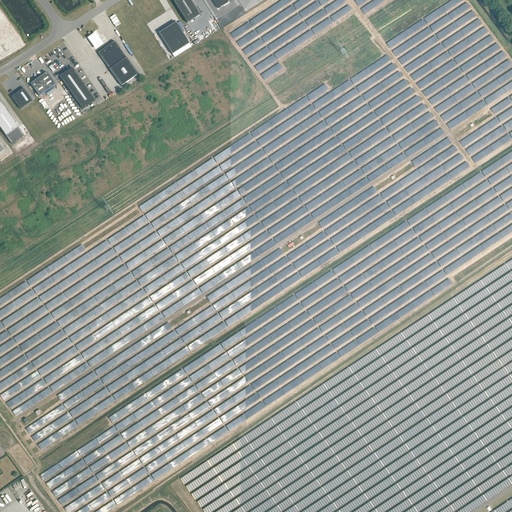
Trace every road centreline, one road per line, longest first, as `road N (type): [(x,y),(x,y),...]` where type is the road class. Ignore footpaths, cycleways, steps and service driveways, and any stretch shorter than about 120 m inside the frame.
road 1 (track): [(467,122),(20,416),(19,431),(40,465),(30,477),(54,511)]
road 2 (track): [(349,0),(474,167)]
